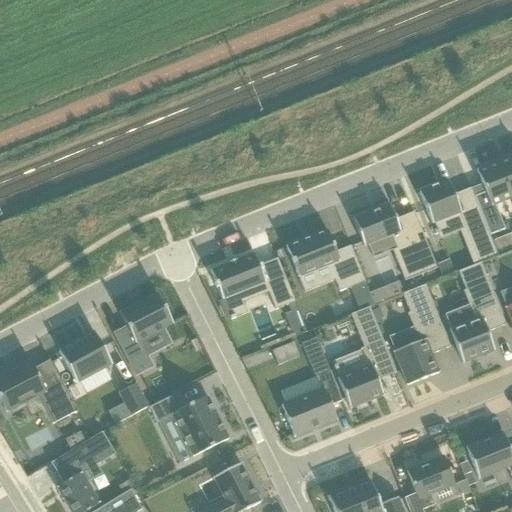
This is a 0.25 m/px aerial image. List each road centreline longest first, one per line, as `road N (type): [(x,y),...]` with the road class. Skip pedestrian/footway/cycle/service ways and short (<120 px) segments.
road 1 (residential): [(511,122),(174,259)]
road 2 (residential): [(281,476),(511,385)]
road 3 (residential): [(281,476),(174,259)]
road 4 (residential): [(174,259),(0,345)]
